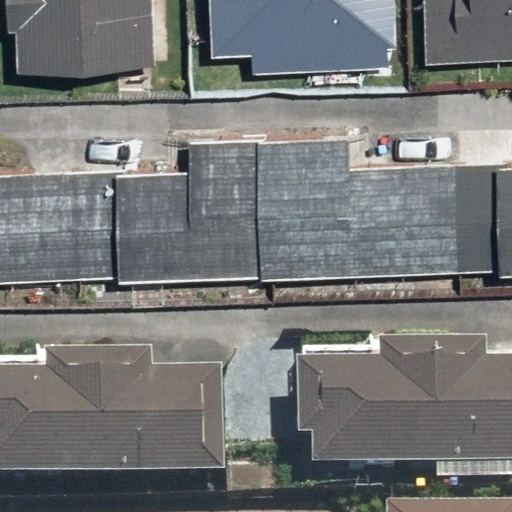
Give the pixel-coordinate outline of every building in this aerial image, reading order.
[(21,0),(23,61),(158,58),(156,0),(21,0)] [(398,64),(397,0),(215,0),(216,46),(260,46),(260,65),(398,64)] [(511,0),(430,0),(430,52),(511,52),(511,0)] [(264,129),(263,267),(500,264),(511,263),(511,158),(503,159),(358,161),(358,128),(264,129)] [(0,271),(122,270),(263,267),(264,129),(197,130),(198,165),(121,166),(0,167),(0,271)] [(379,369),(300,371),(298,451),(308,451),(307,476),(511,471),(511,367),(484,368),(483,349),(378,351),(379,369)] [(54,387),(0,386),(0,487),(219,482),(220,379),(147,378),(147,362),(55,361),(54,387)] [(292,428),(295,368),(251,368),(229,392),(224,499),(277,501),(280,427),(292,428)]
